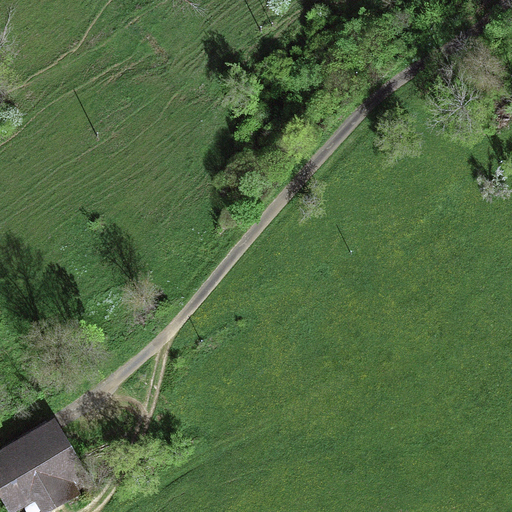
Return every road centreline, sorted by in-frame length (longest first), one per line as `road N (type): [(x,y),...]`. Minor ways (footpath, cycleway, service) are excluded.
road 1 (track): [(13,446),(131,368),(338,137),(492,0)]
road 2 (track): [(158,341),(154,389),(132,453),(85,511)]
